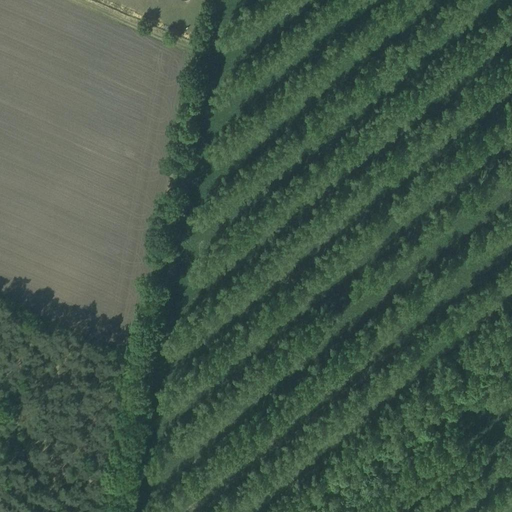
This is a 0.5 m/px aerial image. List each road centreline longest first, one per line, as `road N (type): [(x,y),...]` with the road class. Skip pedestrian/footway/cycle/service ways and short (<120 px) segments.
road 1 (track): [(123,511),(209,54)]
road 2 (track): [(209,54),(77,0)]
